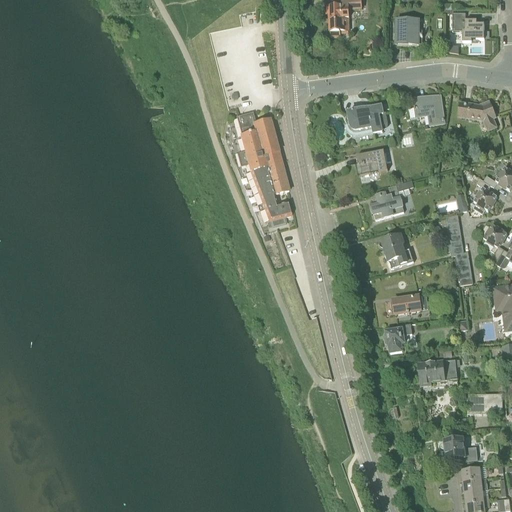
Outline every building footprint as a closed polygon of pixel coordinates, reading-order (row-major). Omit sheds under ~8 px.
[(341,10),(327,10),(327,17),(330,18),(331,39),(340,39),(340,36),(349,36),(348,20),(349,20),(349,12),(361,11),(361,1),(341,3),(341,10)] [(453,17),(453,34),(463,34),(463,45),(472,45),(472,42),(478,42),(485,42),(485,26),(477,26),(477,22),(466,22),(466,16),(454,16),(453,16),(453,17)] [(419,46),(422,46),(422,34),(418,33),(419,23),(396,23),(396,46),(397,46),(397,44),(409,44),(409,47),(419,47),(419,46)] [(415,110),(409,111),(411,120),(413,120),(428,118),(429,129),(445,127),(441,98),(430,100),(414,102),(415,110)] [(483,109),(479,108),(461,106),(460,112),(459,119),(483,123),(487,133),(496,129),(493,121),(495,119),(493,112),(493,111),(492,108),(491,108),(490,106),(483,109)] [(364,112),(348,115),(350,127),(351,128),(351,129),(351,130),(352,130),(352,131),(353,131),(353,132),(354,132),(354,133),(355,133),(356,133),(357,133),(358,133),(359,133),(372,130),(373,135),(373,136),(382,134),(382,132),(384,132),(386,131),(387,130),(388,129),(388,128),(388,127),(386,115),(383,115),(382,108),(364,112)] [(245,154),(237,155),(241,168),(248,167),(248,166),(279,158),(276,146),(270,122),(255,126),(252,116),(238,120),(242,138),(241,138),(245,154)] [(360,178),(379,174),(379,175),(388,173),(384,153),(357,158),(358,167),(356,167),(358,178),(360,177),(360,178)] [(274,198),(288,194),(289,194),(279,158),(248,166),(248,167),(250,173),(269,223),(271,223),(273,229),(285,226),(284,220),(291,218),(287,205),(276,208),(274,198)] [(510,193),(511,190),(511,174),(505,169),(496,184),(487,178),(484,183),(491,188),(494,190),(497,185),(510,193)] [(477,187),(483,191),(474,205),(477,207),(476,209),(474,212),(483,217),(486,212),(488,214),(498,199),(488,193),(491,188),(484,183),(480,181),(477,187)] [(375,208),(372,209),(376,223),(393,218),(405,214),(399,194),(414,190),(412,183),(390,190),(391,196),(386,197),(385,196),(377,199),(378,203),(375,204),(375,208)] [(466,200),(457,202),(460,215),(469,214),(466,200)] [(447,226),(459,224),(458,218),(446,219),(446,222),(447,226)] [(452,255),(451,251),(450,245),(449,239),(448,232),(447,226),(446,222),(442,222),(443,232),(441,232),(445,256),(451,255),(452,255)] [(460,230),(459,224),(447,226),(448,232),(460,230)] [(486,227),(481,236),(486,239),(484,242),(486,243),(494,249),(491,253),(495,256),(492,260),(493,260),(498,263),(504,252),(499,249),(507,237),(493,227),(491,230),(486,227)] [(461,237),(460,230),(448,232),(449,239),(461,237)] [(348,233),(341,235),(341,236),(344,243),(344,244),(350,242),(358,239),(355,231),(348,233)] [(462,243),(461,237),(449,239),(450,245),(462,243)] [(384,250),(391,272),(402,268),(414,264),(410,252),(404,254),(401,246),(404,245),(401,238),(399,239),(399,238),(382,244),(380,245),(380,247),(380,249),(382,250),(384,250)] [(463,249),(462,243),(450,245),(451,251),(463,249)] [(463,249),(451,251),(452,255),(451,255),(452,259),(456,259),(456,256),(464,255),(463,249)] [(498,263),(496,266),(500,269),(502,267),(506,270),(507,268),(510,264),(510,263),(511,263),(511,251),(509,256),(504,252),(498,263)] [(457,263),(469,261),(468,254),(464,255),(456,256),(456,259),(457,263)] [(469,261),(457,263),(458,269),(470,267),(469,261)] [(471,273),(470,267),(458,269),(459,275),(471,273)] [(472,280),(471,273),(459,275),(460,282),(472,280)] [(472,280),(460,282),(461,288),(473,286),(472,280)] [(505,334),(511,332),(511,287),(493,290),(497,313),(502,313),(505,334)] [(394,304),(392,305),(393,315),(396,315),(396,317),(419,314),(422,313),(422,312),(420,299),(420,298),(416,299),(394,302),(394,304)] [(468,332),(467,323),(458,324),(459,333),(468,332)] [(412,336),(411,330),(411,327),(397,328),(398,332),(386,334),(387,341),(385,341),(386,346),(388,346),(388,348),(389,348),(390,356),(402,354),(401,346),(405,345),(403,338),(412,336)] [(511,346),(501,348),(502,358),(505,358),(505,363),(511,361),(511,346)] [(419,372),(418,372),(419,380),(420,380),(421,388),(431,387),(431,385),(458,382),(457,369),(456,363),(419,366),(419,372)] [(467,397),(467,416),(502,416),(502,397),(467,397)] [(441,445),(440,447),(440,449),(442,451),(446,451),(447,463),(465,461),(465,465),(478,463),(477,450),(464,452),(463,442),(444,444),(441,445)] [(462,472),(459,472),(460,480),(463,479),(463,483),(482,481),(480,470),(462,472)] [(486,481),(482,481),(463,483),(464,489),(461,489),(462,495),(465,494),(465,495),(483,493),(487,492),(486,481)] [(483,493),(465,495),(466,506),(489,504),(488,498),(483,499),(483,493)]
